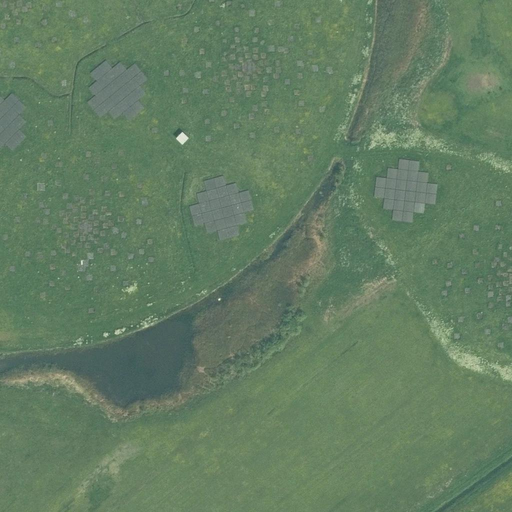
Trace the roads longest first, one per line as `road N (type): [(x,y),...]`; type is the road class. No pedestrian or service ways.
road 1 (track): [(179,148),(200,168),(234,172),(294,203),(330,145),(362,0)]
road 2 (track): [(0,349),(112,337),(183,305),(248,260),(278,225)]
road 3 (track): [(95,28),(146,62),(179,148),(183,305)]
road 4 (track): [(330,145),(436,153),(511,171)]
road 5 (track): [(96,0),(100,14),(84,43),(0,58)]
